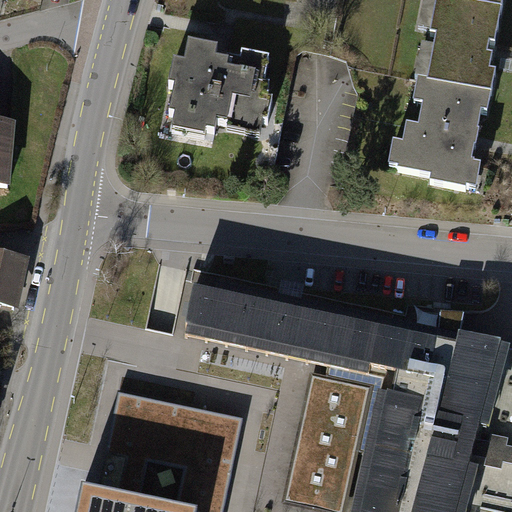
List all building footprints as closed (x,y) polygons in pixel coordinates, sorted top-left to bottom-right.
[(500,11),(445,0),(422,0),(417,30),(428,32),(428,35),(435,36),(432,48),(420,45),(414,80),(416,80),(490,95),(494,73),(489,72),(492,57),(486,56),(488,46),(493,47),(500,11)] [(445,0),(500,11),(502,0),(445,0)] [(217,51),(187,45),(183,66),(172,64),(168,89),(172,90),(167,117),(174,118),(171,134),(204,141),(205,134),(214,136),(216,125),(228,127),(227,133),(245,137),(245,138),(260,140),(263,125),(267,126),(272,102),(267,101),(270,87),(265,86),(270,60),(242,55),(240,63),(228,60),(227,64),(215,62),(217,51)] [(490,95),(416,80),(411,104),(421,106),(416,128),(405,125),(401,144),(391,143),(386,167),(396,169),(396,172),(429,178),(428,185),(465,192),(466,189),(475,191),(480,167),(472,165),(473,163),(471,163),(473,149),(475,150),(478,133),(476,132),(480,114),(486,115),(490,95)] [(0,186),(11,187),(16,122),(0,120),(0,186)] [(0,307),(20,311),(31,259),(0,252),(0,307)] [(444,405),(463,334),(465,324),(467,315),(444,313),(442,331),(219,283),(217,291),(196,287),(186,330),(187,330),(186,338),(371,378),(373,368),(399,373),(394,394),(444,405)] [(484,338),(463,334),(444,405),(394,394),(390,394),(390,395),(380,393),(354,511),(469,511),(481,468),(473,466),(475,457),(479,441),(483,428),(493,430),(511,356),(511,347),(505,346),(506,343),(484,338)] [(285,507),(306,511),(354,511),(380,393),(313,378),(285,507)] [(167,468),(180,407),(119,394),(96,498),(140,508),(149,464),(167,468)] [(224,511),(244,421),(180,407),(167,468),(184,472),(174,511),(224,511)] [(511,447),(508,447),(509,440),(492,436),(491,443),(479,441),(475,457),(487,459),(486,467),(503,470),(504,463),(511,464),(511,447)] [(161,511),(140,508),(96,498),(75,494),(71,511),(161,511)]
